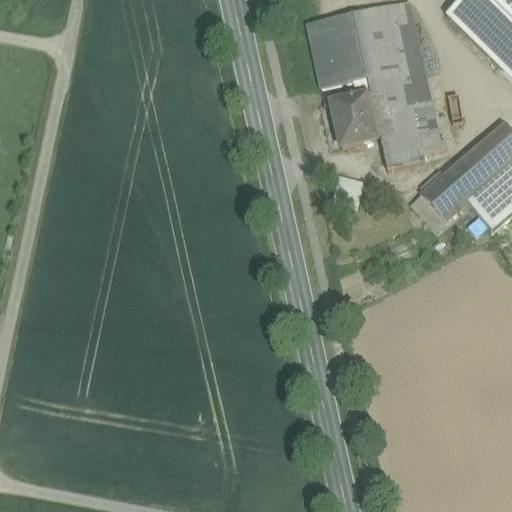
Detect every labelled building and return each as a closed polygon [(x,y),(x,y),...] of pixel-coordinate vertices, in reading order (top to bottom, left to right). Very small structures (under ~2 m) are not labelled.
[(511,0),(469,0),(448,21),(511,83),(511,0)] [(411,7),(392,12),(409,92),(410,92),(414,110),(432,106),(411,7)] [(392,12),(355,20),(362,53),(369,83),(373,100),(409,92),(392,12)] [(355,20),(308,30),(315,64),(332,60),(362,53),(355,20)] [(362,53),(332,60),(339,90),(369,83),(362,53)] [(332,60),(315,64),(322,93),(339,90),(332,60)] [(373,100),(369,100),(378,146),(382,145),(388,175),(426,167),(424,157),(420,141),(414,110),(410,92),(409,92),(373,100)] [(369,100),(333,108),(343,153),(378,146),(369,100)] [(439,136),(432,106),(414,110),(420,141),(439,136)] [(511,169),(511,135),(506,129),(471,160),(493,186),(511,169)] [(443,153),(439,136),(420,141),(424,157),(443,153)] [(493,186),(471,160),(457,172),(479,198),(493,186)] [(468,207),(479,198),(457,172),(453,169),(443,176),(447,182),(468,207)] [(479,198),(468,207),(492,234),(511,217),(511,169),(493,186),(479,198)] [(447,182),(443,176),(419,196),(422,201),(447,182)] [(422,201),(446,226),(468,207),(447,182),(422,201)] [(341,183),(334,206),(358,212),(363,189),(341,183)] [(473,220),(462,229),(476,244),(487,236),(473,220)] [(401,222),(382,226),(386,240),(405,235),(401,222)]
